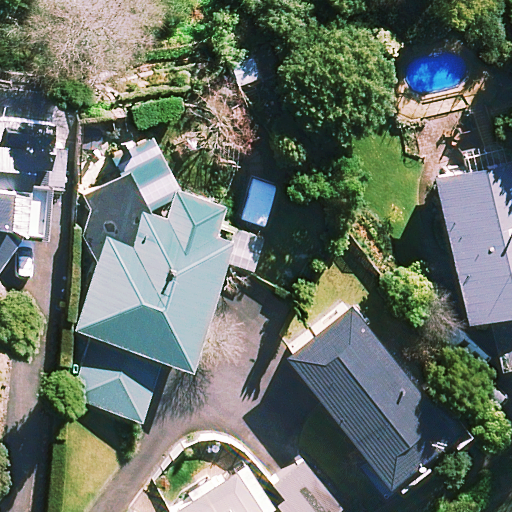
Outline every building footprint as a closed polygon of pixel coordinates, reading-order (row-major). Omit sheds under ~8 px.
[(0,251),(16,228),(44,231),(47,179),(58,179),(60,141),(47,140),(50,80),(0,77),(0,251)] [(511,144),(425,164),(445,253),(421,259),(426,281),(453,275),(460,309),(487,303),(496,362),(511,359),(511,144)] [(262,238),(204,217),(214,189),(154,168),(129,238),(105,230),(71,324),(88,330),(66,394),(135,419),(158,354),(181,362),(209,282),(242,294),(262,238)] [(276,182),(252,175),(241,214),(265,221),(276,182)] [(53,246),(14,243),(9,288),(49,291),(53,246)] [(399,340),(389,347),(347,296),(282,348),(382,474),(439,429),(447,440),(467,424),(399,340)] [(227,471),(225,445),(185,448),(188,498),(166,511),(255,511),(274,499),(246,458),(227,471)]
